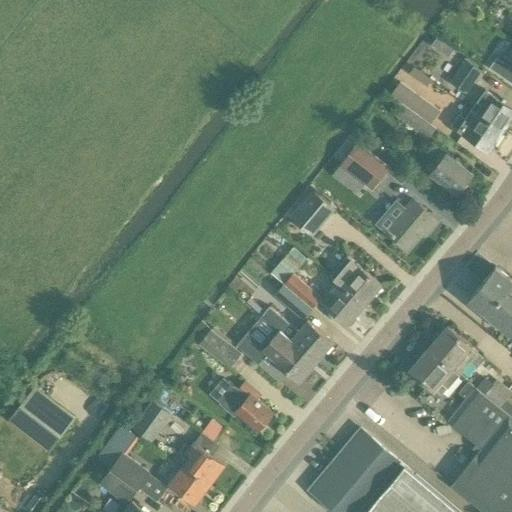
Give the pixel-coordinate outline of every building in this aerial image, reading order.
[(511,50),(504,62),(497,57),(490,67),(511,82),(511,50)] [(466,59),(452,79),(467,90),(482,71),(466,59)] [(401,82),(392,94),(430,122),(439,110),(401,82)] [(511,105),(486,89),(473,109),(504,130),(511,116),(511,105)] [(393,112),(428,139),(436,128),(400,102),(393,112)] [(452,125),(459,129),(490,150),(504,130),(473,109),(466,119),(459,114),(452,125)] [(352,201),(366,182),(373,188),(391,166),(359,141),(327,183),(352,201)] [(474,171),(443,148),(434,141),(427,150),(437,157),(435,159),(440,162),(432,173),(458,192),(474,171)] [(313,190),(291,216),(313,235),(335,208),(313,190)] [(397,201),(377,223),(408,248),(423,230),(426,233),(438,219),(415,199),(406,209),(397,201)] [(321,297),(293,273),(307,257),(294,246),(271,273),(284,284),(296,293),(312,308),(321,297)] [(357,262),(357,263),(346,255),(330,274),(339,283),(341,282),(366,303),(382,284),(357,262)] [(511,279),(496,266),(483,283),(511,306),(511,279)] [(348,323),(366,303),(341,282),(339,283),(323,302),(348,323)] [(511,334),(511,306),(483,283),(469,300),(511,334)] [(284,284),(276,294),(304,317),(305,316),(312,308),(296,293),(284,284)] [(262,313),(276,325),(316,360),(316,359),(322,353),(322,354),(333,341),(309,320),(299,331),(274,308),(261,296),(253,306),(262,313)] [(316,360),(276,325),(259,345),(249,337),(240,347),(279,380),(288,369),(301,380),(311,368),(310,367),(316,360)] [(485,358),(478,352),(471,346),(472,345),(449,325),(429,348),(460,373),(470,362),(477,368),(485,358)] [(242,353),(212,329),(199,344),(230,368),(242,353)] [(436,388),(443,394),(460,373),(429,348),(411,369),(435,389),(436,388)] [(511,399),(485,378),(477,387),(511,416),(511,399)] [(235,416),(239,411),(259,428),(273,411),(258,398),(261,394),(245,381),(240,388),(235,385),(220,403),(235,416)] [(477,387),(469,381),(459,392),(468,399),(477,387)] [(36,385),(21,404),(61,435),(76,416),(36,385)] [(511,511),(511,416),(477,387),(468,399),(450,421),(482,447),(451,485),(484,511),(511,511)] [(171,414),(153,401),(145,395),(127,419),(135,425),(134,427),(152,440),(171,414)] [(216,437),(223,425),(211,419),(204,431),(216,437)] [(461,511),(361,427),(309,488),(337,511),(461,511)] [(226,463),(195,440),(191,446),(185,442),(175,456),(184,463),(185,463),(211,482),(226,463)] [(123,453),(112,468),(138,487),(149,472),(123,453)] [(197,502),(211,482),(185,463),(184,463),(178,472),(174,469),(167,479),(197,502)] [(101,483),(127,502),(138,487),(112,468),(101,483)] [(147,511),(132,501),(123,511),(147,511)]
